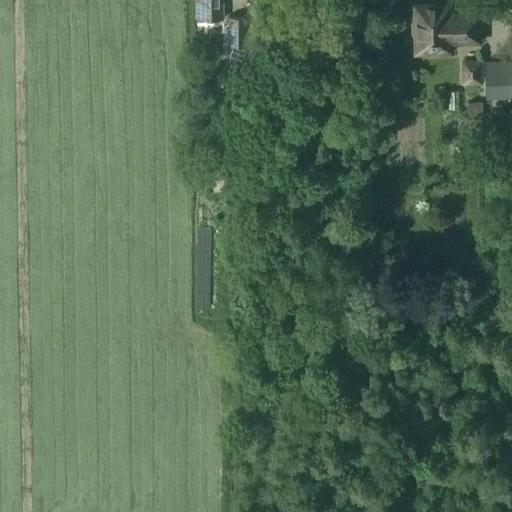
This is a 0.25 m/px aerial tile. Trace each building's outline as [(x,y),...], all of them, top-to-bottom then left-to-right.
[(196,0),(196,17),(222,18),(222,0),(196,0)] [(415,53),(451,52),(451,42),(479,41),(479,13),(451,14),(451,4),(414,5),(415,53)] [(252,44),(252,15),(228,16),(229,45),(252,44)] [(483,83),(482,58),(461,59),(462,83),(483,83)] [(483,116),(483,100),(469,101),(470,117),(483,116)] [(394,142),(395,161),(414,160),(413,141),(394,142)]
